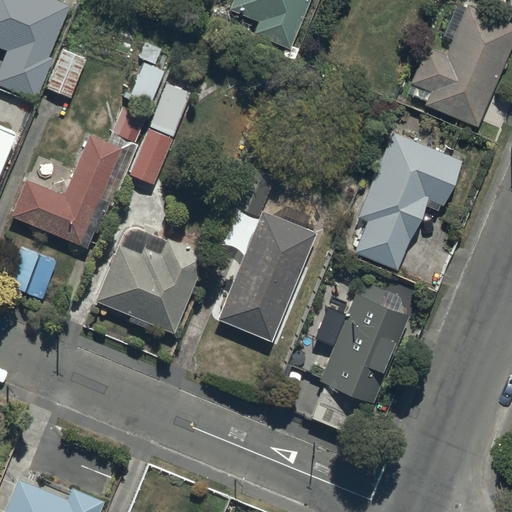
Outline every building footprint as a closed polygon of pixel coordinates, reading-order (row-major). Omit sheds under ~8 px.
[(0,67),(0,87),(35,102),(53,60),(48,58),(70,7),(51,0),(0,0),(0,50),(6,53),(0,67)] [(253,36),(290,52),(311,0),(233,0),(229,12),(258,24),(253,36)] [(424,108),(478,130),(511,46),(511,26),(466,8),(446,57),(426,49),(410,86),(430,94),(424,108)] [(139,59),(154,65),(161,50),(145,44),(139,59)] [(47,91),(71,100),(86,61),(62,52),(47,91)] [(151,105),(164,73),(143,65),(130,97),(151,105)] [(149,128),(172,138),(190,95),(166,86),(149,128)] [(111,135),(135,144),(145,119),(122,109),(111,135)] [(0,174),(15,137),(0,130),(0,174)] [(153,186),(172,141),(147,130),(128,176),(153,186)] [(354,255),(398,273),(424,209),(437,214),(440,208),(443,209),(462,163),(391,134),(356,219),(367,223),(354,255)] [(10,219),(87,251),(94,234),(97,235),(109,205),(100,201),(121,150),(89,137),(64,198),(25,182),(10,219)] [(234,209),(258,219),(274,179),(250,170),(234,209)] [(216,322),(271,345),(316,236),(261,214),(216,322)] [(94,304),(174,337),(207,258),(166,241),(160,257),(143,250),(140,256),(118,247),(94,304)] [(319,384),(373,406),(409,319),(399,300),(365,285),(360,298),(355,296),(319,384)] [(92,511),(100,493),(68,480),(64,491),(15,471),(0,507),(0,511),(92,511)]
